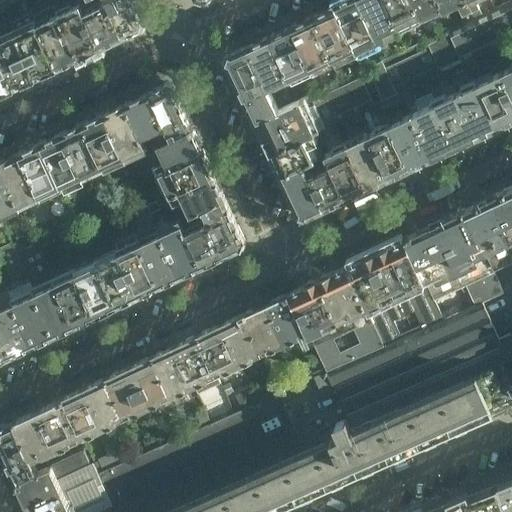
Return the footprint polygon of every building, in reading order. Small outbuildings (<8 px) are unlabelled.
[(143,21),(136,7),(132,0),(108,0),(109,3),(124,36),(129,33),(129,34),(140,28),(140,29),(143,21)] [(491,47),(506,41),(511,37),(511,0),(508,0),(474,16),(452,27),(280,107),(256,120),(270,150),(313,131),(436,74),(445,69),(466,59),(473,56),(491,47)] [(378,40),(359,0),(341,0),(335,3),(355,46),(357,49),(378,40)] [(397,23),(385,0),(359,0),(378,40),(386,36),(384,33),(398,26),(397,23)] [(419,12),(413,0),(385,0),(397,23),(419,12)] [(441,2),(440,0),(413,0),(419,12),(441,2)] [(471,11),(465,0),(440,0),(441,2),(452,27),(474,16),(471,11)] [(465,0),(471,11),(477,8),(473,0),(465,0)] [(124,36),(109,3),(86,14),(100,47),(124,36)] [(355,46),(335,3),(313,13),(333,57),(355,46)] [(101,48),(100,47),(86,14),(81,5),(60,15),(79,57),(80,57),(101,48)] [(333,57),(313,13),(291,23),(312,66),(333,57)] [(79,57),(60,15),(38,25),(58,67),(79,57)] [(312,66),(291,23),(271,33),(291,76),(312,66)] [(58,67),(38,25),(17,35),(37,77),(45,73),(58,67)] [(291,76),(271,33),(250,43),(270,86),(291,76)] [(23,83),(37,77),(17,35),(0,42),(0,53),(16,87),(23,83)] [(510,51),(506,41),(491,47),(496,57),(510,51)] [(270,86),(250,43),(230,52),(227,60),(256,120),(280,107),(270,86)] [(16,87),(0,53),(0,94),(2,93),(16,87)] [(477,65),(473,56),(466,59),(470,69),(477,65)] [(511,66),(502,71),(511,91),(511,66)] [(450,81),(445,69),(436,74),(441,85),(450,81)] [(511,119),(511,91),(502,71),(477,83),(497,127),(511,119)] [(193,126),(173,85),(165,82),(154,88),(147,91),(163,126),(168,138),(193,126)] [(497,127),(477,83),(456,93),(476,137),(497,127)] [(163,126),(147,91),(125,102),(141,137),(163,126)] [(476,137),(456,93),(434,103),(454,147),(476,137)] [(141,137),(125,102),(104,111),(125,154),(145,145),(141,137)] [(454,147),(434,103),(412,113),(433,157),(454,147)] [(125,154),(104,111),(83,121),(103,165),(125,154)] [(433,157),(412,113),(390,124),(410,167),(433,157)] [(103,165),(83,121),(62,131),(82,174),(103,165)] [(410,167),(390,124),(371,133),(391,176),(410,167)] [(204,151),(193,126),(168,138),(158,143),(165,159),(157,163),(161,171),(204,151)] [(82,174),(62,131),(41,141),(61,184),(82,174)] [(317,158),(311,143),(318,140),(313,131),(270,150),(280,172),(303,161),(305,164),(317,158)] [(391,176),(371,133),(348,144),(368,187),(391,176)] [(61,184),(41,141),(20,151),(41,194),(61,184)] [(368,187),(348,144),(327,153),(331,162),(347,197),(368,187)] [(41,194),(20,151),(0,160),(0,162),(19,204),(41,194)] [(215,174),(204,151),(161,171),(172,194),(215,174)] [(325,208),(308,173),(305,164),(303,161),(280,172),(299,213),(307,216),(325,208)] [(0,212),(19,204),(0,162),(0,212)] [(347,197),(331,162),(308,173),(325,208),(347,197)] [(226,197),(215,174),(172,194),(176,203),(184,199),(191,213),(204,207),(226,197)] [(511,263),(511,241),(511,242),(511,241),(511,185),(404,237),(434,301),(463,287),(473,308),(483,303),(502,294),(493,273),(511,263)] [(139,194),(135,186),(120,193),(124,201),(139,194)] [(163,204),(160,199),(158,195),(146,200),(150,209),(163,204)] [(245,239),(226,197),(204,207),(210,221),(226,254),(243,246),(246,239),(245,239)] [(226,254),(210,221),(186,232),(202,265),(226,254)] [(202,265),(186,232),(182,222),(161,232),(181,275),(202,265)] [(181,275),(161,232),(138,243),(159,286),(181,275)] [(434,301),(404,237),(345,264),(378,336),(384,347),(443,320),(434,301)] [(22,263),(17,251),(12,241),(0,246),(0,253),(8,270),(22,263)] [(43,256),(37,242),(17,251),(22,263),(23,265),(43,256)] [(138,296),(159,286),(138,243),(117,253),(138,296)] [(138,296),(117,253),(98,262),(118,305),(138,296)] [(118,305),(98,262),(77,272),(97,315),(118,305)] [(378,336),(345,264),(289,291),(305,326),(322,361),(323,363),(378,336)] [(97,315),(77,272),(56,282),(76,325),(97,315)] [(76,325),(56,282),(36,291),(56,334),(76,325)] [(56,334),(36,291),(14,301),(34,344),(56,334)] [(300,335),(297,330),(305,326),(289,291),(259,305),(198,333),(215,369),(222,366),(224,371),(254,357),(252,352),(261,348),(263,353),(278,345),(300,335)] [(34,344),(14,301),(0,307),(0,327),(13,354),(34,344)] [(340,435),(478,375),(503,364),(511,360),(511,331),(498,338),(483,303),(473,308),(443,320),(384,347),(327,373),(316,378),(325,396),(336,391),(347,416),(334,423),(340,435)] [(0,360),(13,354),(0,327),(0,360)] [(215,369),(198,333),(153,354),(170,390),(177,386),(179,392),(209,378),(207,372),(215,369)] [(170,390),(153,354),(108,376),(124,411),(131,408),(133,413),(165,398),(162,394),(170,390)] [(301,385),(316,378),(327,373),(323,363),(322,361),(290,376),(293,382),(301,385)] [(511,382),(503,364),(478,375),(494,413),(495,413),(511,405),(511,382)] [(271,511),(376,466),(376,465),(494,413),(478,375),(340,435),(303,452),(165,511),(271,511)] [(124,411),(108,376),(61,398),(78,433),(85,429),(88,434),(119,420),(116,415),(124,411)] [(165,511),(303,452),(278,394),(102,472),(115,500),(120,511),(165,511)] [(78,433),(61,398),(13,420),(30,455),(45,448),(47,453),(74,441),(71,436),(78,433)] [(30,455),(13,420),(0,426),(0,446),(16,481),(37,471),(30,455)] [(90,511),(78,511),(63,480),(97,464),(89,447),(37,471),(16,481),(31,511),(120,511),(115,500),(90,511)] [(508,511),(498,488),(443,511),(508,511)]
